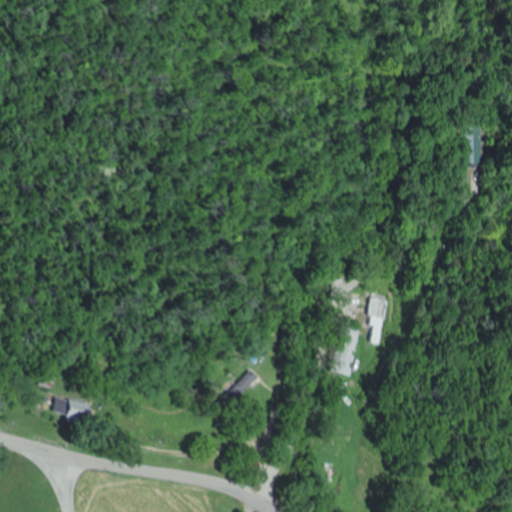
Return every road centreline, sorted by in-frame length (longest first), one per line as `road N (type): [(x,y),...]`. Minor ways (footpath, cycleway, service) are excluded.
road 1 (residential): [(260,498),(351,352),(383,268),(388,0)]
road 2 (tertiary): [(277,511),(201,478),(0,438)]
